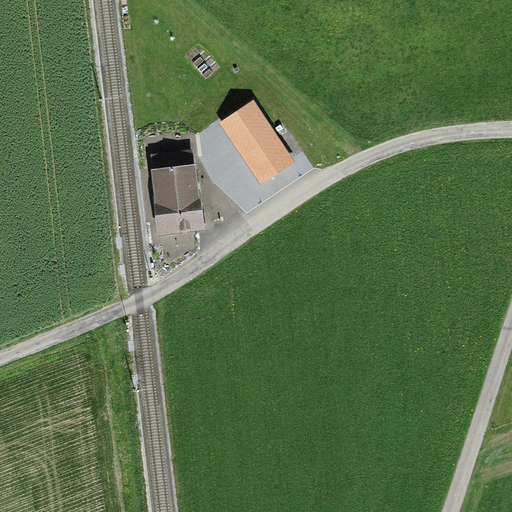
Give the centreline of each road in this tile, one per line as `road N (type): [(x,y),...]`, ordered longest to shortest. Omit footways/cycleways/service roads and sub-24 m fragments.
road 1 (unclassified): [(0,357),(139,302),(366,157),(418,138),(511,128)]
road 2 (unclassified): [(451,511),(511,327)]
